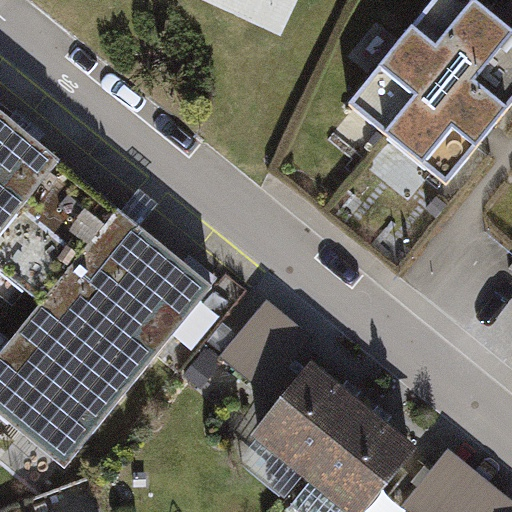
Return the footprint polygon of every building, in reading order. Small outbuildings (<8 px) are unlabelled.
[(435,0),(343,114),(382,146),(420,100),(444,120),(511,37),(511,33),(498,23),(470,0),(435,0)] [(511,106),(511,37),(444,120),(420,100),(382,146),(440,193),(488,135),(511,106)] [(0,413),(68,469),(213,292),(0,118),(0,300),(12,310),(27,291),(43,304),(0,356),(0,413)] [(312,340),(268,304),(224,358),(268,394),(312,340)] [(311,482),(368,412),(312,366),(254,436),(311,482)] [(347,511),(368,511),(417,452),(368,412),(311,482),(347,511)] [(475,511),(494,489),(450,453),(404,509),(407,511),(475,511)] [(511,511),(511,503),(494,489),(475,511),(511,511)]
